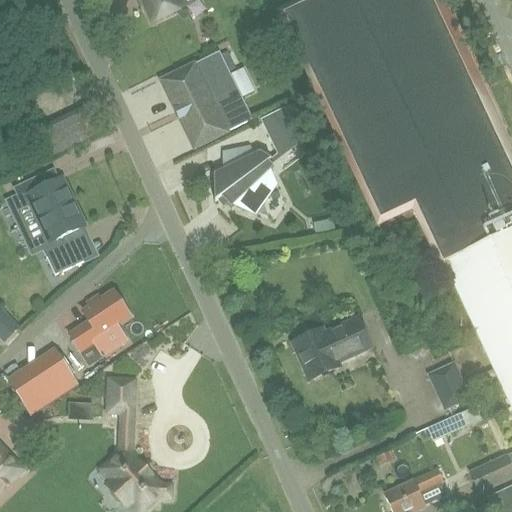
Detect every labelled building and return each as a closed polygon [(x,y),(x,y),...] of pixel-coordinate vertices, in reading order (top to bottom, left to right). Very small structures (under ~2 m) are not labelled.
[(139,0),(151,23),(184,7),(180,0),(139,0)] [(511,511),(511,169),(433,0),(312,0),(285,13),(380,219),(415,203),(433,242),(511,408),(511,488),(488,500),(493,511),(511,511)] [(192,152),(250,122),(218,56),(159,84),(192,152)] [(277,156),(298,139),(284,110),(260,121),(277,156)] [(95,113),(44,137),(55,159),(105,135),(95,113)] [(221,172),(214,176),(215,204),(217,202),(222,198),(269,162),(269,163),(271,161),(260,153),(258,154),(254,156),(221,172)] [(269,162),(222,198),(228,204),(226,206),(230,210),(233,208),(255,216),(275,187),(270,172),(274,169),(273,167),(269,163),(269,162)] [(41,221),(77,204),(66,180),(46,189),(41,178),(16,190),(25,209),(33,205),(41,221)] [(69,237),(88,228),(77,204),(41,221),(49,237),(41,241),(58,278),(83,266),(69,237)] [(88,305),(91,309),(83,314),(89,324),(69,337),(79,352),(117,327),(116,326),(128,317),(113,294),(100,303),(98,299),(88,305)] [(18,329),(0,313),(0,338),(5,343),(18,329)] [(338,366),(372,351),(359,322),(325,338),(321,330),(292,343),(309,379),(338,366)] [(68,356),(21,387),(36,411),(83,380),(68,356)] [(444,409),(469,398),(453,363),(428,375),(444,409)] [(488,387),(498,383),(493,374),(484,378),(488,387)] [(483,378),(474,383),(478,392),(488,388),(483,378)] [(120,454),(99,475),(113,491),(113,495),(119,501),(123,502),(127,505),(132,501),(142,511),(144,511),(160,497),(173,497),(173,484),(161,484),(134,455),(137,381),(110,379),(109,414),(122,415),(120,454)] [(428,430),(431,438),(433,442),(465,427),(463,423),(460,416),(428,430)] [(0,495),(26,471),(0,443),(0,495)] [(511,467),(506,455),(469,472),(478,492),(511,477),(511,467)] [(438,471),(414,481),(384,495),(391,511),(421,511),(427,510),(421,497),(445,486),(438,471)]
